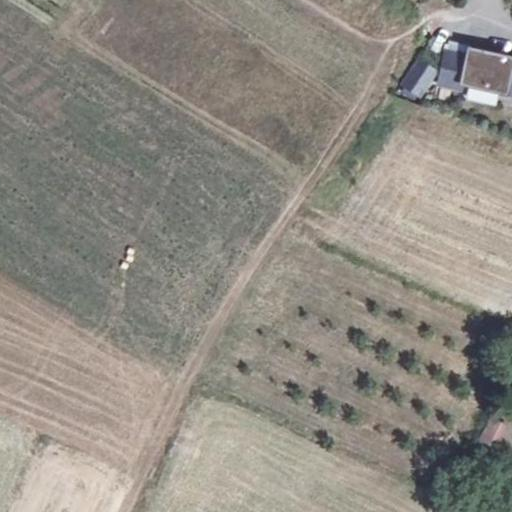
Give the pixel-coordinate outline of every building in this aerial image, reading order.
[(448,43),(447,51),(469,56),(470,48),(448,43)] [(447,51),(440,81),(464,86),(465,81),(499,88),(507,90),(511,89),(511,56),(470,48),(469,56),(447,51)] [(421,92),(435,70),(421,61),(407,83),(421,92)] [(511,89),(507,90),(499,88),(496,100),(511,103),(511,89)] [(487,417),(479,441),(500,449),(509,425),(487,417)]
